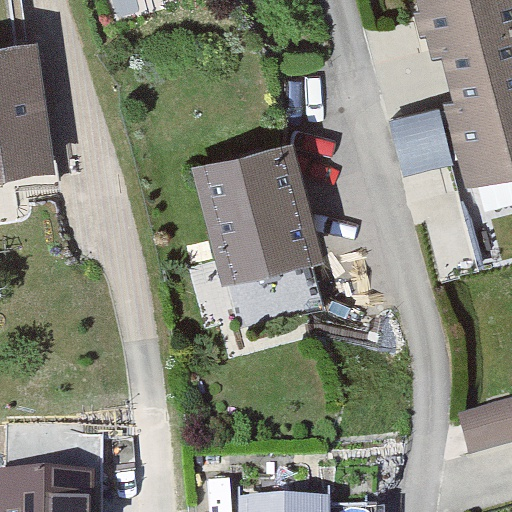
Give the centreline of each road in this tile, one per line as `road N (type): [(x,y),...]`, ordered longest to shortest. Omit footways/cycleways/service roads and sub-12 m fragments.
road 1 (residential): [(159,511),(144,356),(106,173),(47,0)]
road 2 (residential): [(415,511),(430,401),(426,353),(337,0)]
